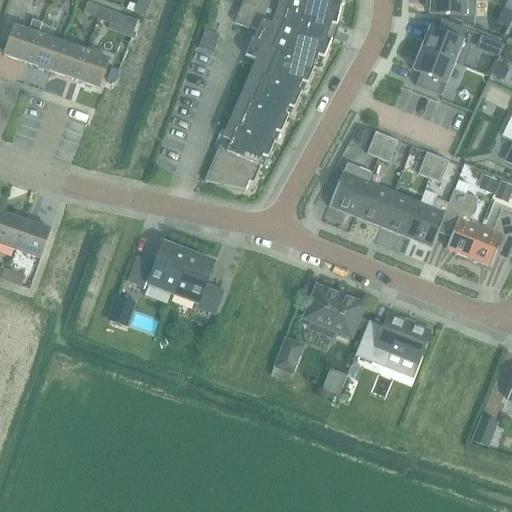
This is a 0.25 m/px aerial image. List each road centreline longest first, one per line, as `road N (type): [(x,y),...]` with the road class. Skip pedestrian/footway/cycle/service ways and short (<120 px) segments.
road 1 (residential): [(0,160),(65,184),(272,228)]
road 2 (residential): [(272,228),(376,40),(383,0)]
road 3 (residential): [(272,228),(507,325)]
